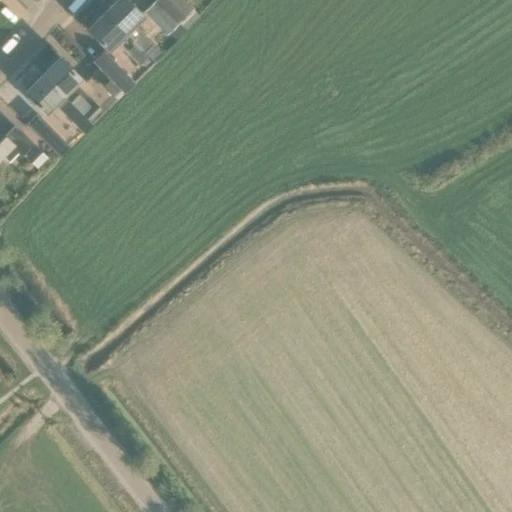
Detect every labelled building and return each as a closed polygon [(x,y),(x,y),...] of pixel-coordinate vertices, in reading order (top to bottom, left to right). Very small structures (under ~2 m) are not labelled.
[(144,16),(128,0),(117,0),(106,12),(146,51),(147,53),(154,60),(162,52),(154,43),(136,24),(144,16)] [(185,0),(156,0),(156,1),(179,23),(193,8),(185,0)] [(179,23),(156,1),(145,12),(167,35),(179,23)] [(146,51),(106,12),(89,29),(110,50),(117,42),(137,62),(147,53),(146,51)] [(93,62),(118,86),(129,75),(104,51),(93,62)] [(61,57),(43,74),(65,95),(82,78),(61,57)] [(38,106),(39,104),(47,113),(57,103),(74,120),(73,121),(85,133),(93,124),(93,123),(71,102),(65,95),(43,74),(26,92),(29,94),(27,95),(27,99),(35,106),(38,106)] [(110,80),(104,87),(114,96),(120,90),(110,80)] [(79,94),(71,102),(93,123),(98,118),(95,115),(102,108),(96,102),(91,106),(79,94)] [(30,125),(30,126),(61,157),(71,147),(70,146),(69,147),(70,147),(61,156),(55,151),(65,141),(52,128),(43,138),(30,126),(31,126),(30,125)] [(22,155),(33,145),(15,127),(5,136),(0,131),(0,157),(12,145),(22,155)] [(39,166),(47,157),(36,147),(28,155),(39,166)]
